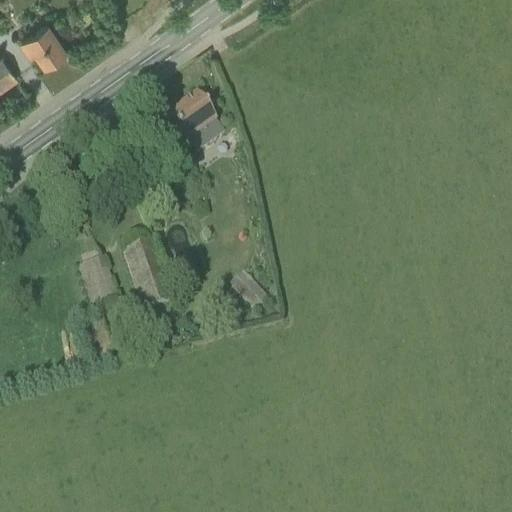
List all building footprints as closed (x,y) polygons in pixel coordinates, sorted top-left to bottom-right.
[(35,52),(44,65),(64,51),(46,24),(20,42),(30,56),(35,52)] [(0,90),(16,80),(0,55),(0,90)] [(215,123),(197,98),(169,118),(186,143),(187,143),(196,156),(224,136),(214,123),(215,123)] [(205,191),(190,163),(173,172),(187,200),(205,191)] [(124,181),(132,192),(142,185),(134,174),(124,181)] [(192,215),(200,221),(208,216),(206,207),(196,206),(192,215)] [(122,253),(143,313),(174,302),(153,243),(122,253)] [(104,259),(78,267),(93,315),(119,307),(104,259)] [(267,299),(255,286),(241,299),(253,312),(267,299)]
